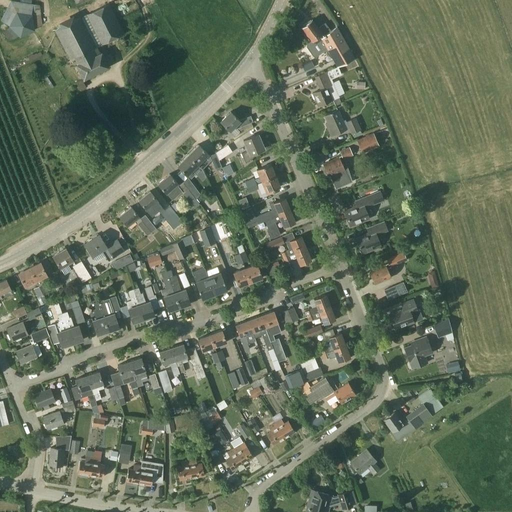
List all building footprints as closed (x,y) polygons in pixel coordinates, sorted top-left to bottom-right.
[(11,0),(0,20),(4,22),(9,26),(10,27),(2,34),(9,42),(12,41),(19,36),(20,38),(35,31),(34,29),(43,25),(40,5),(33,4),(11,0)] [(70,60),(74,57),(77,65),(84,79),(108,67),(101,53),(98,47),(107,43),(125,34),(109,3),(93,12),(86,15),(82,17),(74,18),(74,15),(58,23),(60,26),(55,31),(70,60)] [(306,35),(311,42),(309,43),(308,46),(313,54),(316,54),(326,47),(320,37),(330,30),(325,23),(319,28),(317,26),(316,26),(312,21),(308,24),(306,24),(303,26),(303,27),(302,28),(306,34),(306,35)] [(337,67),(338,67),(338,66),(355,59),(337,26),(330,30),(320,37),(326,47),(337,66),(337,67)] [(302,65),(304,70),(313,66),(311,61),(302,65)] [(337,67),(327,71),(315,77),(320,90),(312,93),(318,106),(332,100),(338,97),(333,85),(331,79),(341,74),(338,67),(337,67)] [(331,136),(347,129),(346,129),(348,128),(351,134),(361,130),(355,118),(346,122),(345,119),(343,121),(338,110),(325,115),(327,120),(325,121),(331,136)] [(231,111),(221,121),(230,131),(235,126),(237,129),(238,129),(247,124),(251,123),(253,122),(250,116),(240,120),(231,111)] [(362,153),(379,146),(373,133),(357,140),(362,153)] [(265,148),(262,141),(258,134),(243,140),(246,148),(248,151),(241,153),(246,163),(256,155),(254,153),(265,148)] [(203,169),(208,164),(204,159),(209,154),(208,154),(199,144),(188,155),(198,165),(203,169)] [(226,156),(232,152),(228,145),(216,153),(219,160),(226,156)] [(331,162),(323,166),(328,176),(334,173),(334,175),(331,177),(336,187),(350,181),(343,165),(344,164),(345,160),(344,158),(352,155),(353,155),(349,147),(339,151),(340,153),(341,156),(340,157),(330,161),(331,162)] [(213,154),(210,156),(215,169),(222,167),(219,160),(216,153),(213,154)] [(188,155),(178,166),(188,175),(191,178),(195,173),(193,171),(198,165),(188,155)] [(257,170),(261,181),(276,175),(271,164),(257,170)] [(177,184),(178,183),(170,174),(158,184),(166,193),(172,200),(182,191),(194,208),(199,204),(196,198),(183,182),(178,186),(177,184)] [(266,193),(280,187),(276,175),(261,181),(266,193)] [(183,182),(196,198),(200,194),(188,178),(183,182)] [(254,178),(245,182),(247,187),(256,184),(254,178)] [(249,192),(258,189),(256,184),(247,187),(249,192)] [(139,200),(147,210),(151,216),(158,210),(166,220),(175,213),(170,205),(165,209),(158,201),(150,191),(139,200)] [(351,227),(369,219),(365,208),(383,201),(379,191),(355,201),(357,207),(344,212),(351,227)] [(248,228),(265,221),(290,210),(285,198),(273,203),(276,210),(266,214),(265,213),(255,217),(253,211),(243,215),(248,228)] [(119,216),(127,226),(135,220),(147,235),(156,228),(145,215),(140,218),(139,217),(131,207),(119,216)] [(280,234),(275,222),(281,220),(284,228),(296,223),(290,210),(265,221),(269,232),(268,232),(270,239),(280,234)] [(362,254),(381,246),(376,235),(387,231),(384,221),(367,228),(369,233),(356,239),(362,254)] [(199,231),(205,247),(215,243),(209,227),(199,231)] [(84,244),(92,256),(102,250),(109,261),(113,258),(113,259),(125,251),(117,239),(106,246),(99,235),(84,244)] [(287,251),(281,253),(283,258),(306,248),(301,236),(286,242),(289,249),(286,250),(287,251)] [(266,243),(269,249),(284,243),(281,237),(266,243)] [(139,253),(146,245),(141,240),(133,248),(139,253)] [(182,240),(173,243),(179,259),(188,255),(182,240)] [(180,264),(179,259),(173,243),(160,249),(162,256),(170,252),(175,266),(180,264)] [(73,260),(65,248),(53,256),(60,268),(73,260)] [(300,266),(312,261),(306,248),(283,258),(285,262),(297,257),(300,266)] [(243,263),(248,261),(245,252),(240,254),(243,263)] [(388,264),(389,268),(407,260),(403,252),(396,255),(386,259),(388,264)] [(243,263),(240,254),(234,256),(237,265),(243,263)] [(128,262),(124,255),(117,259),(121,266),(128,262)] [(82,282),(91,277),(81,261),(72,266),(82,282)] [(41,262),(29,268),(36,281),(39,286),(33,289),(38,298),(48,292),(41,279),(47,276),(41,262)] [(245,268),(251,283),(262,278),(257,264),(250,266),(245,268)] [(388,264),(370,272),(375,285),(391,278),(387,269),(389,268),(388,264)] [(279,265),(267,270),(269,276),(281,271),(279,265)] [(204,267),(192,272),(196,282),(202,299),(215,294),(209,277),(207,277),(204,267)] [(18,274),(25,287),(36,281),(29,268),(18,274)] [(251,283),(245,268),(239,270),(233,273),(239,287),(251,283)] [(435,270),(427,272),(430,287),(438,286),(435,270)] [(220,272),(209,277),(215,294),(227,290),(220,272)] [(400,274),(394,276),(396,283),(402,281),(400,274)] [(57,275),(50,279),(55,288),(62,285),(57,275)] [(176,275),(169,277),(179,307),(190,304),(185,290),(181,291),(176,275)] [(166,288),(161,290),(164,297),(169,311),(179,307),(169,277),(163,279),(166,288)] [(0,298),(1,298),(2,299),(13,294),(6,279),(0,282),(0,298)] [(388,300),(407,292),(403,282),(384,290),(388,300)] [(144,288),(148,298),(154,296),(151,286),(144,288)] [(138,287),(134,289),(144,319),(154,316),(149,302),(146,303),(142,293),(140,293),(138,287)] [(131,300),(126,302),(128,309),(133,323),(144,319),(134,289),(128,291),(131,300)] [(287,297),(290,304),(304,298),(301,291),(287,297)] [(314,299),(317,307),(306,311),(307,316),(330,307),(326,295),(314,299)] [(109,298),(112,310),(113,310),(119,308),(116,296),(109,298)] [(103,300),(98,301),(108,331),(119,328),(114,314),(113,310),(112,310),(109,298),(103,300)] [(395,329),(414,322),(423,319),(419,309),(417,309),(413,300),(401,304),(404,311),(390,316),(395,329)] [(93,321),(97,335),(108,331),(98,301),(93,303),(95,309),(93,309),(96,320),(93,321)] [(12,312),(15,319),(26,314),(27,313),(23,306),(12,312)] [(39,307),(27,313),(26,314),(29,320),(42,314),(39,307)] [(281,312),(286,324),(299,319),(294,307),(281,312)] [(307,316),(307,317),(309,321),(315,319),(315,320),(321,317),(324,324),(335,320),(330,307),(307,316)] [(75,311),(78,323),(85,321),(81,309),(75,311)] [(83,340),(78,326),(74,327),(70,317),(69,317),(67,311),(62,313),(72,344),(83,340)] [(274,311),(261,316),(270,341),(275,340),(273,335),(281,332),(278,323),(274,311)] [(60,342),(62,347),(72,344),(62,313),(57,315),(59,321),(58,321),(58,323),(47,326),(54,344),(60,342)] [(270,341),(261,316),(248,320),(254,337),(262,335),(268,350),(273,348),(270,341)] [(433,325),(438,338),(452,332),(448,319),(433,325)] [(248,320),(236,325),(242,343),(245,351),(249,349),(247,344),(251,343),(250,342),(256,340),(254,337),(248,320)] [(27,335),(22,322),(6,329),(11,342),(27,335)] [(320,324),(303,331),(305,338),(323,331),(320,324)] [(46,328),(31,334),(33,339),(48,333),(46,328)] [(226,342),(222,330),(210,334),(214,346),(226,342)] [(34,342),(49,337),(48,333),(33,339),(34,342)] [(341,333),(329,337),(331,343),(325,346),(326,347),(320,349),(322,355),(346,345),(341,333)] [(198,339),(202,351),(214,346),(210,334),(198,339)] [(412,368),(427,362),(425,355),(432,352),(426,336),(414,341),(415,343),(404,348),(409,361),(412,368)] [(32,344),(16,351),(21,364),(37,357),(40,356),(41,353),(37,344),(35,343),(32,344)] [(206,377),(194,347),(185,350),(183,344),(171,348),(175,360),(175,361),(179,373),(185,371),(182,362),(190,360),(198,380),(206,377)] [(350,358),(346,345),(322,355),(324,359),(329,357),(330,358),(336,356),(339,363),(350,358)] [(170,363),(173,375),(179,373),(175,361),(175,360),(171,348),(159,352),(164,364),(170,363)] [(225,359),(222,350),(216,352),(220,361),(225,359)] [(211,354),(214,363),(220,361),(216,352),(211,354)] [(141,379),(147,377),(145,371),(141,358),(129,361),(137,387),(143,385),(141,379)] [(318,367),(314,358),(300,363),(308,381),(323,375),(320,367),(318,367)] [(129,361),(117,365),(123,383),(129,382),(132,389),(137,387),(129,361)] [(454,373),(460,372),(458,364),(446,366),(448,375),(454,373)] [(235,370),(241,384),(247,382),(241,367),(235,370)] [(165,370),(158,372),(162,386),(170,384),(165,370)] [(98,389),(104,388),(103,384),(99,371),(87,375),(96,400),(101,398),(99,392),(98,389)] [(232,388),(238,386),(232,371),(226,373),(232,388)] [(155,373),(149,375),(153,389),(159,387),(155,373)] [(78,386),(71,388),(75,400),(88,396),(91,407),(97,405),(95,400),(96,400),(87,375),(75,379),(78,386)] [(259,380),(265,390),(271,387),(264,376),(259,380)] [(307,382),(299,385),(307,399),(314,395),(316,399),(320,397),(323,395),(332,390),(324,377),(317,381),(316,380),(308,384),(307,382)] [(282,389),(289,388),(287,380),(280,382),(282,389)] [(332,390),(323,395),(324,397),(328,403),(329,405),(338,400),(340,403),(355,394),(348,382),(333,392),(332,390)] [(124,396),(121,384),(114,386),(117,398),(124,396)] [(108,388),(111,400),(117,398),(114,386),(108,388)] [(255,389),(254,389),(258,395),(263,393),(258,386),(255,389)] [(59,389),(64,402),(70,400),(66,387),(59,389)] [(55,401),(50,388),(34,395),(39,408),(55,401)] [(254,389),(249,392),(253,398),(258,395),(254,389)] [(405,416),(409,420),(414,428),(432,415),(431,414),(443,406),(429,389),(418,397),(422,403),(405,416)] [(404,395),(410,403),(415,399),(409,392),(404,395)] [(72,400),(62,403),(65,414),(76,410),(72,400)] [(210,409),(209,409),(216,421),(217,420),(221,418),(215,409),(214,406),(210,409)] [(209,409),(205,412),(212,424),(216,421),(209,409)] [(64,424),(59,411),(43,416),(47,430),(64,424)] [(394,412),(384,420),(392,432),(398,440),(408,432),(414,428),(409,420),(403,424),(402,423),(394,412)] [(283,417),(280,413),(272,417),(274,422),(275,422),(284,438),(295,431),(288,420),(284,423),(281,418),(283,417)] [(253,418),(247,421),(254,433),(259,429),(253,418)] [(173,419),(164,420),(166,433),(175,431),(173,419)] [(267,433),(273,444),(284,438),(275,422),(274,422),(268,426),(271,431),(267,433)] [(91,424),(85,423),(82,442),(87,443),(91,424)] [(244,424),(238,427),(244,438),(250,434),(244,424)] [(71,435),(56,436),(56,448),(51,447),(49,465),(63,466),(64,449),(69,449),(71,435)] [(144,457),(160,457),(161,438),(145,437),(144,457)] [(78,454),(79,441),(71,440),(69,453),(78,454)] [(247,446),(244,442),(233,448),(243,464),(253,457),(247,446)] [(117,460),(127,462),(131,445),(121,443),(117,460)] [(225,460),(232,470),(243,464),(233,448),(227,452),(230,457),(225,460)] [(351,462),(360,473),(368,467),(374,473),(379,469),(374,462),(376,460),(367,449),(351,462)] [(80,461),(78,473),(90,475),(93,451),(86,450),(85,456),(85,462),(80,461)] [(116,460),(117,451),(109,450),(107,459),(116,460)] [(103,477),(105,465),(99,464),(100,459),(93,458),(94,451),(93,451),(90,475),(103,477)] [(196,459),(189,460),(192,477),(204,475),(202,463),(197,464),(196,459)] [(177,467),(179,480),(192,477),(189,460),(181,461),(182,466),(177,467)] [(128,469),(126,481),(139,483),(141,465),(134,464),(133,469),(128,469)] [(148,466),(141,465),(139,483),(151,485),(153,473),(152,473),(153,469),(148,469),(148,466)] [(367,502),(375,499),(371,488),(364,490),(367,502)] [(305,511),(325,511),(327,507),(329,508),(329,507),(337,504),(335,498),(330,497),(330,495),(312,490),(305,511)] [(338,495),(343,509),(352,506),(348,492),(338,495)] [(404,503),(407,511),(413,509),(410,501),(404,503)]
